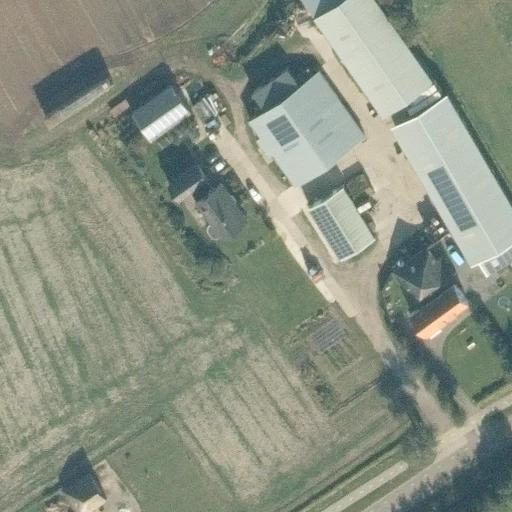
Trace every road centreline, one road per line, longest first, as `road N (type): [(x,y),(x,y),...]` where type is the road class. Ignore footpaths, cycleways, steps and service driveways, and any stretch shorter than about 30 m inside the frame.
road 1 (track): [(179,75),(38,156),(0,160)]
road 2 (tertiary): [(511,429),(383,511)]
